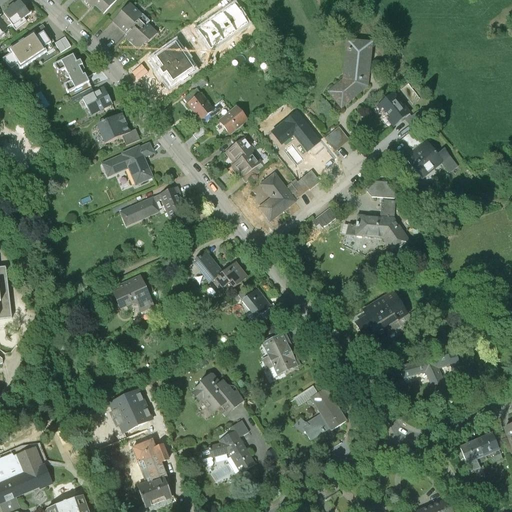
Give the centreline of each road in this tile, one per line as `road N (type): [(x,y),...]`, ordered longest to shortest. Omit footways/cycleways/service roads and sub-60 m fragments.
road 1 (residential): [(258,250),(118,74),(41,0)]
road 2 (residential): [(409,443),(258,250)]
road 3 (residential): [(409,443),(276,511)]
road 4 (residential): [(258,250),(348,180),(356,164)]
